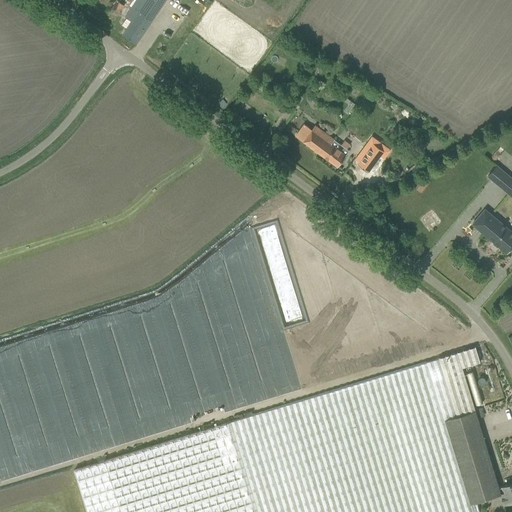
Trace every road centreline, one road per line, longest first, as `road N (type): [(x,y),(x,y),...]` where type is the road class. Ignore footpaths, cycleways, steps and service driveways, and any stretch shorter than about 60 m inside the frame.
road 1 (unclassified): [(511,366),(481,320),(120,50)]
road 2 (unknown): [(194,426),(497,337)]
road 3 (unclassified): [(0,172),(62,127),(120,50)]
